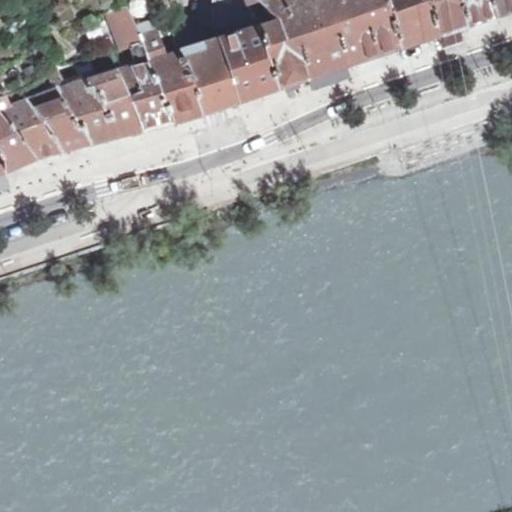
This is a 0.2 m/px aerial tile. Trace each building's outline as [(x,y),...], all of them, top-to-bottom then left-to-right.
[(256,29),(278,89),(298,82),(310,78),(283,0),(245,0),(248,6),(258,2),(275,23),(256,29)] [(283,0),(310,78),(355,63),(398,48),(385,1),(384,0),(283,0)] [(389,0),(387,0),(385,1),(398,48),(428,38),(438,34),(428,0),(393,0),(390,1),(389,0)] [(458,0),(428,0),(438,34),(451,30),(468,25),(458,0)] [(458,0),(468,25),(490,19),(490,18),(497,16),(490,0),(458,0)] [(511,0),(490,0),(497,16),(498,16),(511,11),(511,10),(511,0)] [(138,36),(126,7),(106,15),(120,52),(142,46),(138,36)] [(176,34),(174,25),(138,36),(142,46),(171,122),(190,117),(203,114),(197,99),(185,67),(179,53),(183,51),(176,40),(175,34),(176,34)] [(256,29),(217,40),(237,103),(238,103),(264,94),(278,89),(256,29)] [(217,40),(201,46),(201,49),(205,48),(215,77),(216,87),(223,108),(232,105),(237,103),(217,40)] [(108,56),(51,73),(47,79),(90,144),(144,129),(171,122),(142,46),(120,52),(117,53),(121,65),(135,60),(137,64),(97,78),(95,73),(108,68),(110,67),(110,65),(108,56)] [(194,48),(183,51),(185,55),(185,67),(197,99),(203,114),(213,110),(223,108),(216,87),(215,77),(205,48),(201,49),(201,46),(194,48)] [(4,97),(0,98),(0,110),(33,159),(63,152),(90,144),(47,79),(21,90),(29,102),(11,109),(4,97)] [(0,154),(3,160),(5,172),(24,164),(33,159),(0,110),(0,154)]
